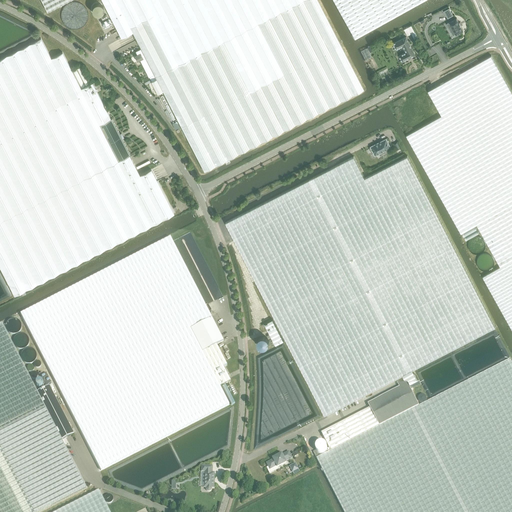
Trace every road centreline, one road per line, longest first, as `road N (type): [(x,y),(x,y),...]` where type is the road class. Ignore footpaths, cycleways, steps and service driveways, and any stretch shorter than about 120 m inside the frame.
road 1 (unclassified): [(195,191),(496,38)]
road 2 (unclassified): [(195,191),(223,259),(239,340),(240,420),(220,511)]
road 3 (unclassified): [(0,4),(122,89),(195,191)]
